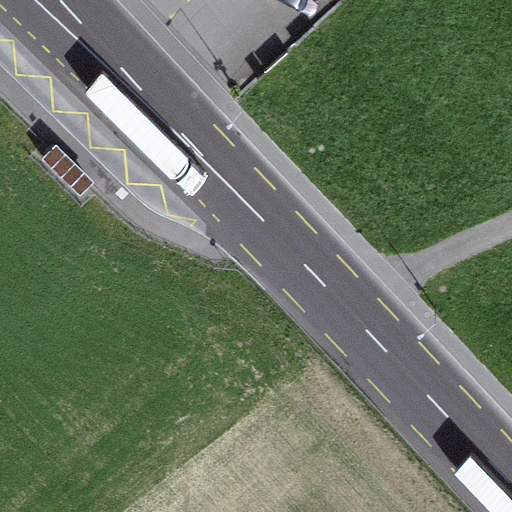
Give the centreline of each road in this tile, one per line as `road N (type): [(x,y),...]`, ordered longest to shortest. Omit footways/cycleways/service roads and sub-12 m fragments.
road 1 (primary): [(45,0),(511,484)]
road 2 (track): [(511,226),(339,300)]
